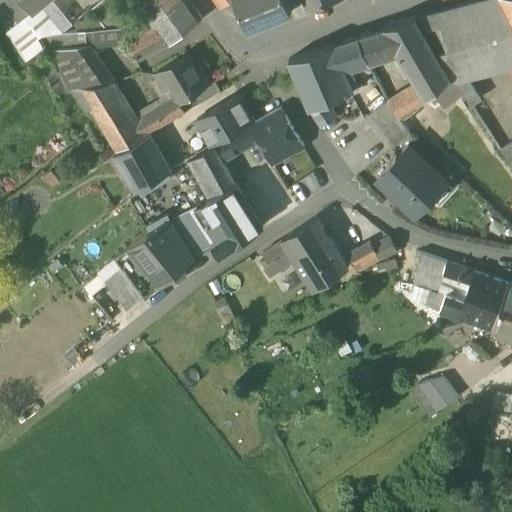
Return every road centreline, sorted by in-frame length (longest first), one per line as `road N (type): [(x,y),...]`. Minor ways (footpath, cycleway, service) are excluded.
road 1 (track): [(178,293),(0,435)]
road 2 (residential): [(344,184),(178,293)]
road 3 (residential): [(344,184),(395,230),(511,259)]
road 4 (residential): [(261,47),(344,184)]
road 5 (tertiary): [(408,0),(261,47)]
